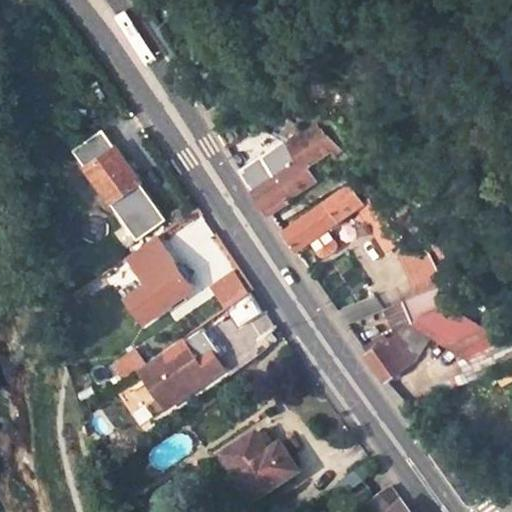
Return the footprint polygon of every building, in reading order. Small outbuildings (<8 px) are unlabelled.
[(287,195),(313,177),(305,164),(332,144),(317,121),(288,140),(300,158),(274,175),(262,157),(240,172),(248,183),(270,214),(291,200),(287,195)] [(103,130),(50,171),(56,179),(79,160),(97,183),(88,190),(94,198),(103,191),(117,211),(119,209),(122,214),(143,198),(133,186),(140,181),(103,130)] [(365,202),(352,184),(283,231),(296,250),(355,209),(367,226),(379,217),(368,201),(365,202)] [(399,241),(382,216),(379,217),(367,226),(385,252),(399,241)] [(132,255),(168,306),(195,286),(159,235),(132,255)] [(429,291),(440,287),(426,257),(414,247),(413,248),(408,243),(396,252),(416,296),(429,291)] [(224,308),(246,295),(234,275),(212,287),(224,308)] [(401,302),(410,321),(413,328),(428,337),(434,330),(462,349),(500,330),(447,304),(440,287),(429,291),(416,296),(401,302)] [(82,316),(70,299),(61,305),(74,323),(82,316)] [(387,308),(397,330),(410,321),(401,302),(387,308)] [(368,352),(386,378),(416,357),(397,330),(368,352)] [(428,337),(463,359),(470,373),(424,393),(426,397),(511,361),(511,347),(500,330),(462,349),(434,330),(428,337)] [(168,405),(225,364),(214,349),(200,360),(194,350),(184,337),(141,367),(168,405)] [(214,349),(207,340),(194,350),(200,360),(214,349)] [(271,451),(259,432),(226,453),(255,499),(298,471),(282,444),(271,451)] [(412,511),(394,486),(372,503),(378,511),(412,511)]
